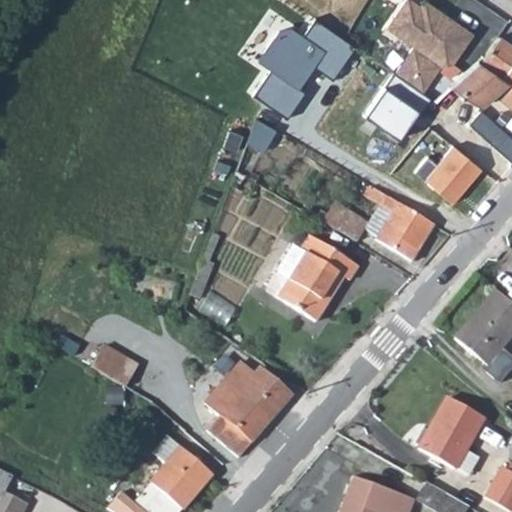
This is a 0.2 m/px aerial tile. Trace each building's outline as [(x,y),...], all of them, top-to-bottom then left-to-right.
[(412,8),(399,0),(398,0),(378,31),(406,50),(387,76),(415,95),(433,69),(444,67),(466,35),(418,3),(415,8),(413,6),(412,8)] [(256,62),(269,72),(252,95),(286,118),(303,94),(297,89),(313,68),(332,80),(354,49),(316,21),(304,38),(292,29),(279,30),(256,62)] [(511,52),(495,41),(476,70),(494,81),(511,53),(511,52)] [(511,53),(494,81),(511,94),(511,53)] [(443,89),(470,107),(484,94),(511,113),(511,94),(494,81),(476,70),(468,64),(443,89)] [(443,89),(428,104),(458,125),(467,116),(481,127),(479,131),(509,154),(511,150),(511,137),(475,111),(470,107),(443,89)] [(447,146),(417,180),(442,203),(473,170),(447,146)] [(382,185),(375,197),(392,207),(399,195),(382,185)] [(373,196),(352,232),(403,260),(424,224),(392,207),(375,197),(373,196)] [(318,214),(311,223),(346,242),(352,232),(318,214)] [(294,257),(278,285),(268,303),(307,324),(334,279),(340,282),(349,267),(299,239),(290,254),(294,257)] [(268,280),(278,285),(294,257),(290,254),(280,249),(267,274),(268,280)] [(511,327),(511,316),(486,295),(447,343),(477,369),(473,373),(491,388),(509,367),(492,352),(511,327)] [(52,346),(71,357),(78,347),(59,335),(52,346)] [(120,389),(135,365),(102,345),(87,369),(120,389)] [(252,374),(237,361),(200,404),(216,417),(204,431),(238,460),(292,398),(257,367),(252,374)] [(476,415),(441,396),(411,447),(447,467),(449,465),(464,472),(474,455),(460,447),(476,415)] [(511,432),(502,443),(511,452),(511,432)] [(159,464),(127,500),(141,511),(170,511),(204,473),(160,435),(145,452),(159,464)] [(511,511),(511,477),(494,467),(476,497),(500,511),(504,511),(505,511),(511,511)] [(344,476),(332,511),(373,511),(374,510),(379,511),(400,511),(405,496),(344,476)] [(469,511),(416,483),(406,501),(428,511),(469,511)] [(134,511),(115,495),(104,507),(112,511),(134,511)]
